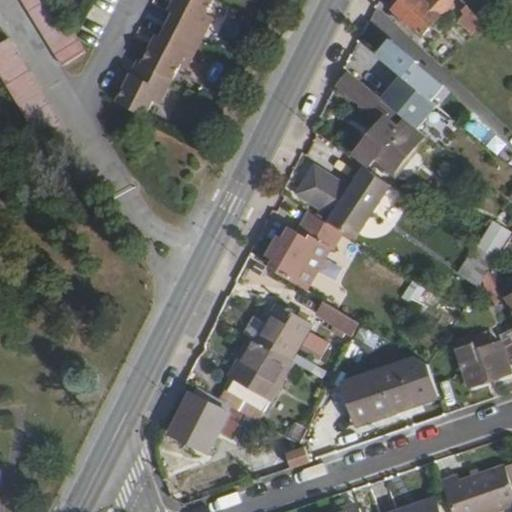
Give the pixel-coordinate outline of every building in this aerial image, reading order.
[(22,0),(39,29),(60,13),(52,0),(22,0)] [(178,9),(171,22),(204,39),(217,14),(210,11),(215,0),(177,0),(174,6),(178,9)] [(404,0),(397,9),(424,34),(451,4),(446,0),(427,0),(425,3),(422,0),(404,0)] [(465,13),(458,20),(472,35),(483,25),(469,10),(465,13)] [(161,31),(146,61),(176,76),(184,62),(191,65),(204,39),(171,22),(165,33),(161,31)] [(357,37),(369,47),(381,33),(369,23),(357,37)] [(399,37),(363,79),(395,107),(406,95),(401,91),(406,85),(395,76),(415,52),(399,37)] [(0,54),(0,71),(57,171),(84,155),(20,43),(0,54)] [(143,59),(121,101),(146,114),(154,99),(162,104),(176,76),(146,61),(143,59)] [(422,73),(444,92),(454,81),(431,61),(422,73)] [(383,120),(357,152),(372,166),(379,159),(396,173),(426,137),(349,72),(341,83),(383,120)] [(454,81),(444,92),(450,97),(460,86),(454,81)] [(88,164),(77,170),(80,175),(91,169),(88,164)] [(80,175),(93,199),(104,193),(91,169),(80,175)] [(321,171),(303,198),(327,214),(323,220),(334,227),(347,236),(348,235),(360,243),(396,189),(370,171),(363,182),(356,194),(321,171)] [(511,208),(494,193),(481,210),(506,231),(511,225),(511,208)] [(290,227),(270,258),(277,262),(273,269),(310,291),(335,250),(338,252),(347,236),(334,227),(323,220),(313,214),(301,234),(290,227)] [(456,275),(475,286),(486,266),(467,255),(456,275)] [(488,269),(491,275),(499,272),(493,261),(488,269)] [(485,274),(498,303),(504,300),(491,275),(488,269),(485,274)] [(414,278),(403,295),(415,303),(426,287),(414,278)] [(320,313),(355,334),(361,321),(327,301),(320,313)] [(279,304),(267,324),(270,327),(283,306),(279,304)] [(266,326),(258,341),(293,362),(321,378),(326,370),(299,355),(297,357),(293,354),(312,323),(283,306),(270,327),(267,324),(266,326)] [(247,335),(258,341),(266,326),(256,319),(247,335)] [(363,326),(356,339),(371,349),(380,335),(363,326)] [(455,341),(471,387),(511,371),(501,342),(476,352),(471,335),(455,341)] [(245,366),(230,390),(223,402),(233,408),(248,417),(258,422),(293,362),(258,341),(254,339),(241,363),(245,366)] [(241,363),(226,388),(230,390),(245,366),(241,363)] [(343,381),(356,420),(412,402),(400,363),(343,381)] [(191,393),(229,414),(233,408),(223,402),(195,386),(191,393)] [(191,393),(170,434),(208,455),(219,433),(234,441),(248,417),(233,408),(229,414),(191,393)] [(286,456),(290,467),(309,460),(305,450),(286,456)] [(441,478),(452,511),(489,511),(511,504),(511,488),(504,466),(503,463),(459,479),(456,473),(441,478)] [(385,511),(438,511),(433,495),(385,511)] [(356,501),(326,511),(342,511),(358,507),(356,501)]
